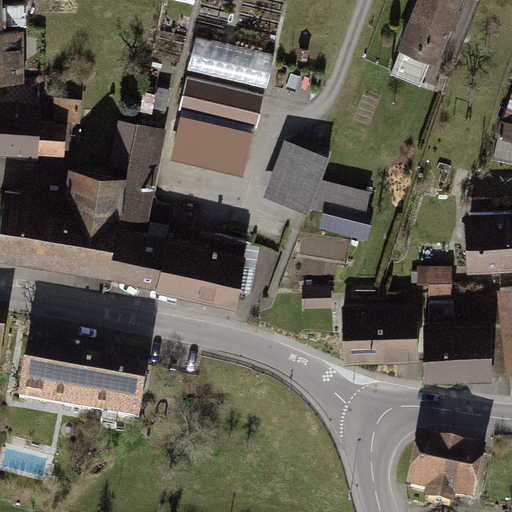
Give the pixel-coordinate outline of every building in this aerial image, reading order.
[(0,0),(0,24),(27,23),(30,3),(0,5),(0,0)] [(460,0),(422,0),(394,71),(422,82),(431,58),(436,60),(450,26),(456,28),(463,11),(457,8),(460,0)] [(20,32),(0,31),(0,79),(20,80),(20,32)] [(276,55),(197,36),(190,67),(268,86),(276,55)] [(267,94),(188,76),(181,108),(259,126),(267,94)] [(80,99),(58,98),(57,118),(79,120),(80,99)] [(42,108),(0,103),(0,148),(40,151),(41,148),(41,120),(42,108)] [(253,132),(185,116),(177,149),(245,165),(253,132)] [(511,120),(506,119),(500,134),(511,136),(511,120)] [(66,122),(41,120),(41,148),(64,148),(66,122)] [(138,155),(133,180),(151,184),(163,128),(139,122),(133,154),(138,155)] [(331,157),(296,144),(276,195),(311,208),(331,157)] [(8,191),(0,238),(0,249),(110,267),(126,190),(124,189),(128,176),(77,169),(71,202),(8,191)] [(321,208),(325,209),(323,227),(370,233),(376,185),(324,179),(321,208)] [(151,184),(133,180),(130,190),(126,190),(110,267),(109,271),(160,281),(169,239),(134,231),(141,208),(146,209),(151,184)] [(511,211),(472,213),(472,240),(481,240),(482,266),(511,265),(511,211)] [(169,239),(160,281),(236,297),(238,290),(253,293),(258,267),(243,263),(249,239),(218,232),(214,248),(169,239)] [(451,269),(423,270),(423,282),(434,281),(435,293),(451,291),(451,269)] [(331,286),(305,286),(305,304),(331,304),(331,286)] [(511,286),(503,287),(511,368),(511,286)] [(427,323),(427,374),(494,373),(489,324),(500,323),(499,299),(465,302),(467,322),(455,324),(454,301),(432,301),(433,323),(427,323)] [(347,356),(419,353),(417,305),(345,308),(347,356)] [(0,310),(0,369),(8,311),(0,310)] [(92,348),(33,338),(22,398),(81,408),(92,348)] [(151,359),(92,348),(81,408),(140,419),(151,359)] [(443,445),(423,441),(413,487),(432,491),(431,494),(453,499),(454,496),(473,500),(483,453),(463,449),(463,448),(443,443),(443,445)]
